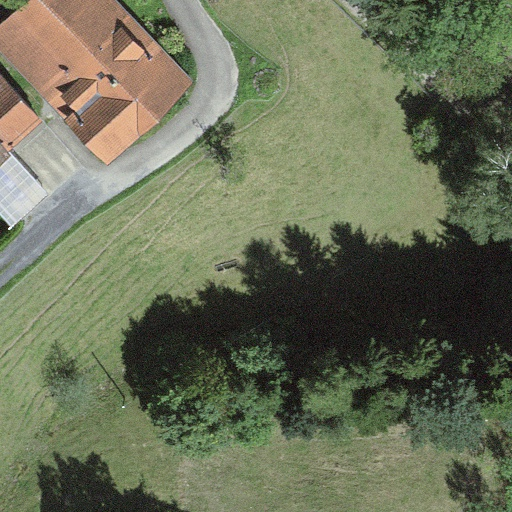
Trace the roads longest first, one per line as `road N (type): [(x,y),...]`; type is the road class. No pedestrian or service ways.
road 1 (track): [(0,274),(202,120),(223,92),(220,64),(186,0)]
road 2 (track): [(355,0),(455,92),(511,131)]
